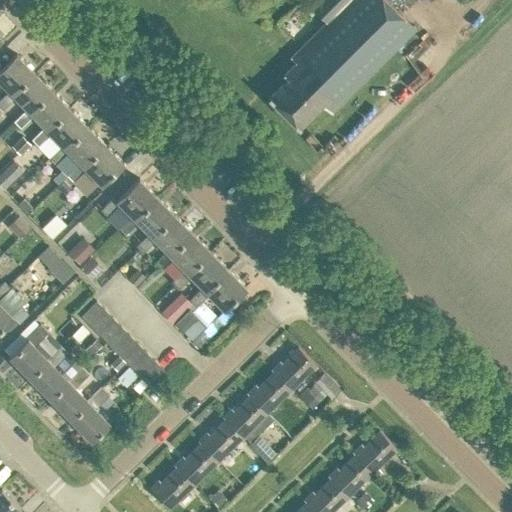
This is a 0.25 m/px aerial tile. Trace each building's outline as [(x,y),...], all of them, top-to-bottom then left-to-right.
[(285,78),(268,95),(299,127),(323,103),(332,112),(415,29),(385,0),(320,0),(312,8),(325,21),(288,57),(292,61),(280,73),(285,78)] [(12,93),(34,71),(15,53),(0,67),(0,81),(8,89),(12,93)] [(29,111),(51,89),(34,71),(12,93),(8,89),(0,96),(0,106),(2,109),(14,96),(25,107),(29,111)] [(47,129),(69,107),(51,89),(29,111),(25,107),(13,120),(19,127),(32,114),(44,126),(47,129)] [(64,147),(86,125),(69,107),(47,129),(44,126),(31,138),(37,145),(50,132),(61,143),(64,147)] [(82,165),(104,143),(86,125),(64,147),(61,143),(48,156),(55,163),(68,150),(79,161),(82,165)] [(19,153),(30,143),(22,135),(11,145),(19,153)] [(100,183),(122,162),(104,143),(82,165),(79,161),(66,174),(73,181),(73,182),(85,194),(99,181),(100,183)] [(0,185),(3,188),(22,168),(12,159),(0,171),(0,185)] [(64,191),(70,184),(64,177),(57,184),(64,191)] [(134,218),(156,196),(138,177),(116,199),(113,196),(100,209),(107,216),(120,203),(130,214),(134,218)] [(152,236),(174,214),(156,196),(134,218),(130,214),(118,227),(124,234),(137,221),(148,232),(152,236)] [(53,236),(67,223),(55,210),(41,223),(53,236)] [(9,219),(18,231),(29,222),(19,211),(9,219)] [(169,254),(191,232),(174,214),(152,236),(148,232),(136,245),(142,251),(155,239),(166,250),(169,254)] [(187,271),(209,250),(191,232),(169,254),(166,250),(153,263),(160,270),(173,257),(184,268),(187,271)] [(48,267),(62,282),(74,271),(48,245),(37,255),(48,266),(48,267)] [(205,289),(227,267),(209,250),(187,271),(184,268),(171,281),(178,288),(191,275),(202,286),(205,289)] [(223,307),(244,286),(227,267),(205,289),(202,286),(189,299),(196,306),(209,293),(223,307)] [(136,285),(145,275),(136,268),(127,278),(136,285)] [(0,326),(1,326),(12,315),(21,306),(26,301),(11,286),(10,287),(4,280),(0,284),(0,326)] [(89,323),(104,308),(96,299),(81,314),(89,323)] [(189,307),(174,321),(190,339),(206,325),(189,307)] [(98,331),(113,317),(104,308),(89,323),(98,331)] [(8,332),(18,322),(12,315),(1,326),(8,332)] [(106,340),(121,325),(113,317),(98,331),(106,340)] [(8,355),(29,376),(47,358),(46,356),(33,344),(47,330),(39,322),(24,337),(25,338),(10,353),(8,355)] [(115,349),(130,334),(121,325),(106,340),(115,349)] [(10,353),(25,338),(24,337),(19,332),(4,347),(10,353)] [(123,357),(138,343),(130,334),(115,349),(119,354),(123,357)] [(91,355),(102,344),(96,338),(85,348),(91,355)] [(66,377),(80,364),(68,351),(60,343),(46,356),(47,358),(29,376),(49,397),(68,379),(66,377)] [(131,366),(146,351),(138,343),(123,357),(126,360),(130,365),(131,366)] [(289,388),(314,364),(296,345),(281,361),(278,359),(269,368),(272,370),(289,388)] [(140,374),(155,360),(146,351),(131,366),(138,373),(140,374)] [(117,370),(126,360),(123,357),(119,354),(110,363),(117,370)] [(148,383),(163,368),(155,360),(140,374),(148,383)] [(80,364),(66,377),(68,379),(49,397),(70,418),(88,399),(87,398),(74,385),(88,372),(80,364)] [(127,384),(138,373),(131,366),(130,365),(119,376),(127,384)] [(265,412),(289,388),(272,370),(256,385),(254,383),(245,391),(247,394),(265,412)] [(314,381),(331,398),(340,389),(323,372),(314,381)] [(95,406),(108,393),(100,384),(87,398),(88,399),(70,418),(90,439),(109,421),(95,406)] [(311,407),(319,399),(306,386),(298,394),(311,407)] [(241,436),(265,412),(247,394),(232,409),(230,406),(221,416),(223,418),(241,436)] [(217,460),(241,436),(223,418),(208,433),(206,431),(197,439),(199,442),(217,460)] [(370,471),(395,446),(377,428),(361,444),(359,441),(350,450),(353,453),(370,471)] [(265,461),(275,451),(259,434),(249,443),(265,461)] [(217,460),(199,442),(184,456),(181,454),(172,463),(174,466),(192,484),(217,460)] [(346,495),(370,471),(353,453),(337,468),(335,465),(326,474),(328,476),(346,495)] [(168,508),(192,484),(174,466),(160,480),(157,478),(148,487),(168,508)] [(314,511),(328,511),(346,495),(328,476),(313,491),(311,489),(301,498),(303,501),(314,511)] [(0,511),(16,511),(20,508),(0,487),(0,511)] [(363,508),(373,498),(364,490),(354,500),(363,508)] [(314,511),(303,501),(291,511),(314,511)]
